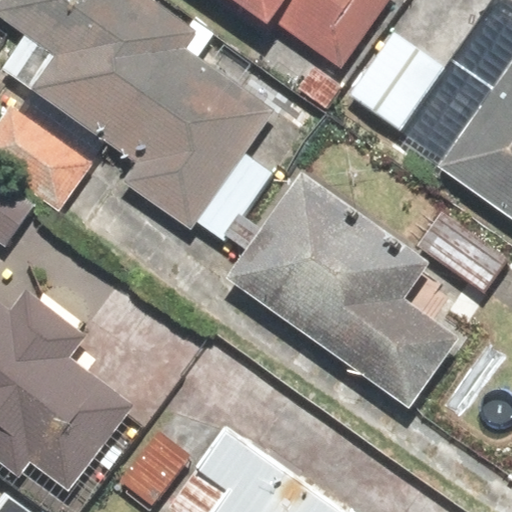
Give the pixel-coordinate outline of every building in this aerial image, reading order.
[(0,21),(52,57),(28,92),(141,170),(126,192),(192,237),(274,116),(188,58),(201,39),(143,0),(13,0),(0,19),(0,21)] [(278,35),(302,0),(205,0),(271,44),(277,34),(278,35)] [(302,0),(278,35),(346,81),(400,0),(302,0)] [(445,74),(398,42),(356,104),(403,136),(445,74)] [(511,77),(440,177),(511,229),(511,77)] [(11,102),(0,117),(0,183),(54,225),(98,169),(11,102)] [(299,185),(226,290),(415,424),(464,354),(406,314),(431,278),(299,185)] [(511,270),(511,261),(437,214),(414,250),(493,300),(511,270)] [(0,311),(0,463),(22,479),(29,468),(75,501),(136,417),(68,368),(85,344),(27,302),(14,321),(0,311)] [(165,435),(128,483),(159,507),(195,459),(165,435)] [(333,511),(229,437),(197,481),(233,506),(228,511),(333,511)] [(21,511),(8,502),(0,511),(21,511)]
